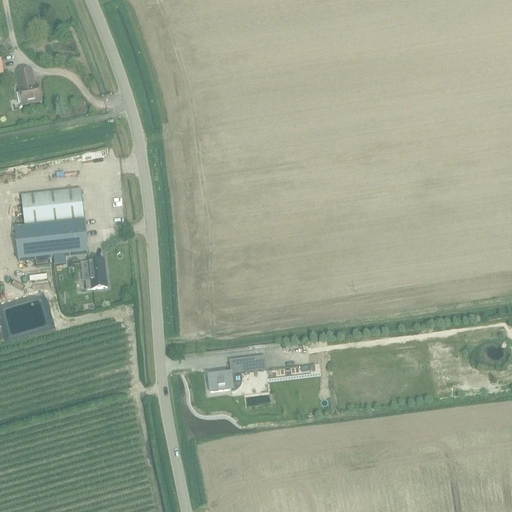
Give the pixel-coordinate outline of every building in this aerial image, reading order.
[(31,70),(17,73),(21,89),(19,90),(22,105),(42,101),(38,86),(34,87),(33,82),(34,82),(31,70)] [(106,144),(88,147),(90,159),(108,157),(106,144)] [(85,221),(82,191),(22,197),(25,228),(85,221)] [(16,229),(15,229),(16,234),(19,262),(29,261),(54,258),(64,257),(88,255),(85,227),(85,221),(25,228),(16,229)] [(64,257),(54,258),(54,266),(65,265),(64,257)] [(91,282),(106,281),(104,261),(89,263),(91,282)] [(237,374),(267,370),(265,357),(229,361),(231,375),(237,374)] [(237,374),(231,375),(208,377),(210,393),(231,390),(232,393),(234,393),(235,392),(237,391),(238,390),(240,387),(241,385),(242,383),(242,381),(242,379),(237,380),(237,374)]
